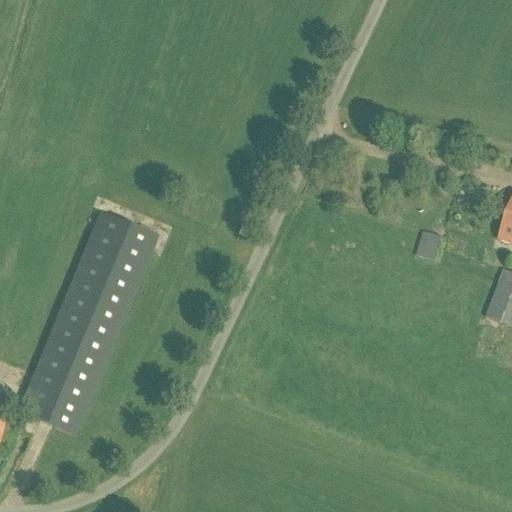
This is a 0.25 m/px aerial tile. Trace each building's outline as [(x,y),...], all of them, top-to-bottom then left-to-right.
[(511,203),(498,242),(511,247),(511,203)] [(73,439),(156,239),(100,216),(18,417),(73,439)] [(436,263),(442,239),(423,234),(416,258),(436,263)] [(511,330),(511,275),(503,272),(485,320),(511,330)] [(0,439),(11,402),(0,398),(0,439)]
